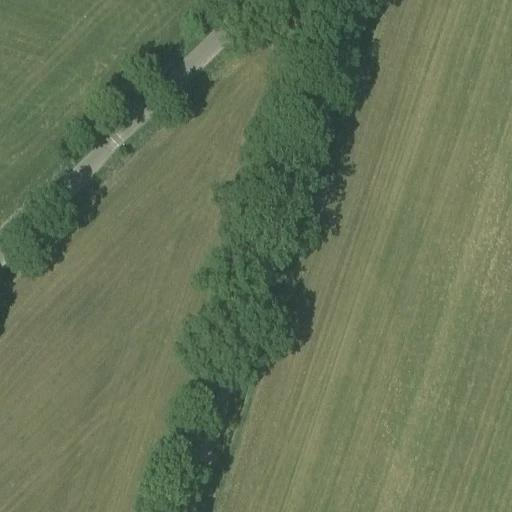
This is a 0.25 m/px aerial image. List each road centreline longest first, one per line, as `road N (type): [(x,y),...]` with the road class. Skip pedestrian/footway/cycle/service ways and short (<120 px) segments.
road 1 (track): [(190,511),(362,0)]
road 2 (tertiary): [(0,258),(254,0)]
